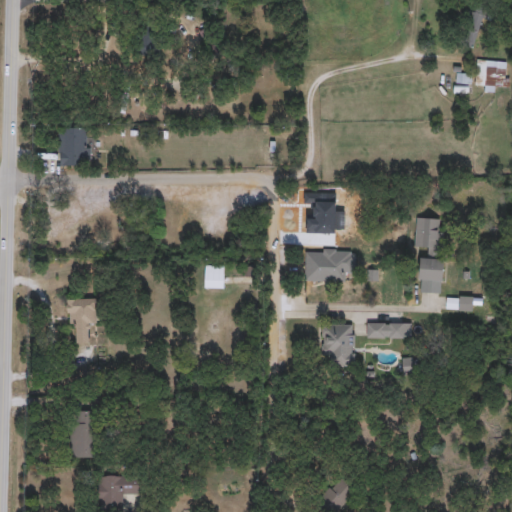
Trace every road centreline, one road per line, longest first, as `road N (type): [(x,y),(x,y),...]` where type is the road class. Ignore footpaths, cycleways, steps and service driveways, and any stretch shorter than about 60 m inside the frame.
road 1 (tertiary): [(11,0),(0,511)]
road 2 (residential): [(0,180),(267,182),(276,207),(275,309)]
